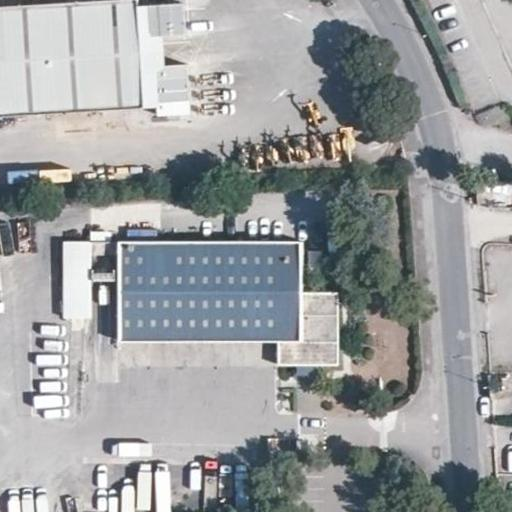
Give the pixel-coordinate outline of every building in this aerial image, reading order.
[(138,7),(137,0),(120,0),(0,9),(0,116),(145,107),(138,7)] [(183,4),(146,6),(148,37),(162,36),(185,35),(183,4)] [(138,7),(145,107),(158,106),(155,65),(164,64),(162,36),(148,37),(146,6),(138,7)] [(155,65),(158,106),(159,114),(190,112),(187,63),(155,65)] [(479,204),(490,205),(490,191),(478,189),(479,204)] [(304,292),(304,242),(93,244),(93,257),(123,257),(123,342),(281,341),(281,365),(341,364),(340,292),(304,292)] [(93,257),(93,244),(67,244),(67,319),(94,319),(93,257)]
